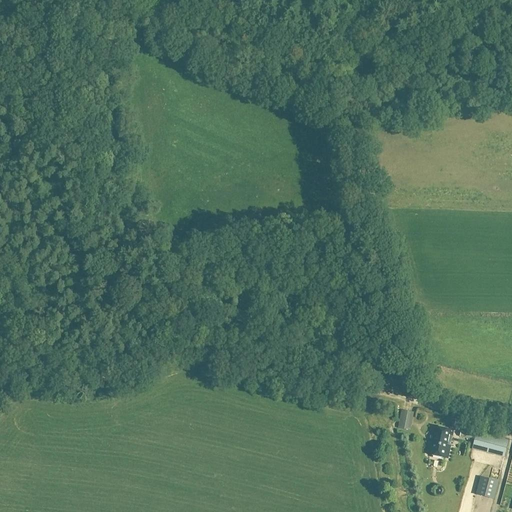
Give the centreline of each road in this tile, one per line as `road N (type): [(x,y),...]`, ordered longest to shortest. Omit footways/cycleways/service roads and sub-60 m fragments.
road 1 (track): [(511,427),(182,324),(163,322),(52,367),(0,366)]
road 2 (track): [(386,0),(361,45),(355,90),(377,251),(415,398)]
